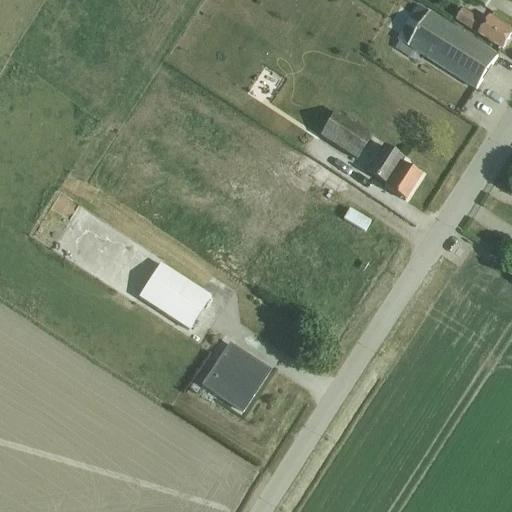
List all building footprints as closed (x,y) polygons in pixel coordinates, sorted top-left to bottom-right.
[(473,0),(486,8),(491,0),(473,0)] [(420,7),(398,41),(477,91),(498,57),(420,7)] [(503,51),(511,36),(511,31),(492,19),(488,25),(464,10),(457,21),(481,36),(480,37),(503,51)] [(336,115),(321,138),(356,161),(371,137),(336,115)] [(405,203),(422,176),(402,164),(404,160),(383,147),(367,173),(386,185),(383,189),(405,203)] [(283,174),(278,182),(297,195),(303,187),(283,174)] [(312,195),(307,205),(328,216),(333,205),(312,195)] [(159,266),(138,299),(188,331),(209,298),(159,266)] [(243,413),(269,373),(230,348),(221,363),(233,371),(217,396),(243,413)]
